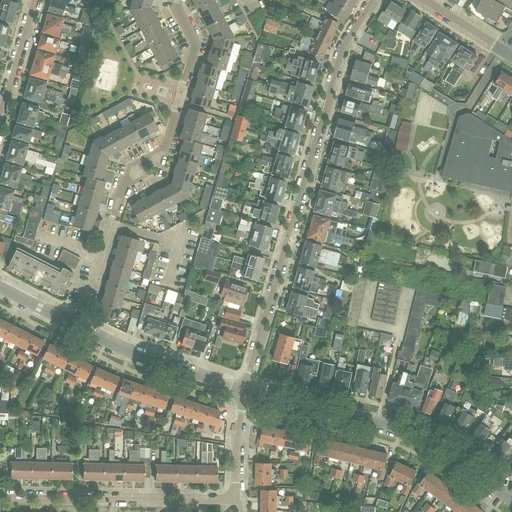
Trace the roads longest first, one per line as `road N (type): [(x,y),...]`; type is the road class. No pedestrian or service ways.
road 1 (residential): [(373,0),(342,54),(245,391)]
road 2 (residential): [(245,391),(236,495),(229,500),(0,496)]
road 3 (unclassified): [(511,499),(445,449),(402,429),(245,391)]
road 4 (residential): [(110,224),(128,167),(167,141),(195,48),(177,0)]
road 5 (unclassified): [(245,391),(74,324)]
